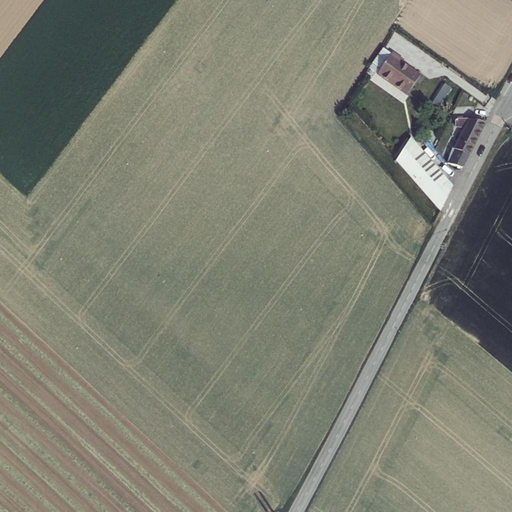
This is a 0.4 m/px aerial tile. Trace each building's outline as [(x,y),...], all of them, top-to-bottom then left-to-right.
[(378,69),(376,73),(405,94),(419,75),(410,69),(410,70),(400,63),(403,59),(391,51),(386,59),(378,69)] [(376,52),(370,63),(378,69),(386,59),(376,52)] [(444,84),(436,98),(441,101),(450,88),(444,84)] [(465,118),(456,119),(455,126),(464,127),(453,148),(451,147),(446,162),(461,167),(484,121),(465,118)] [(451,187),(409,137),(396,158),(440,208),(451,187)]
